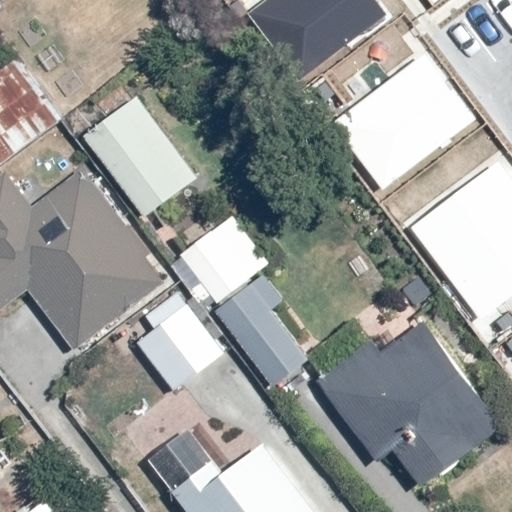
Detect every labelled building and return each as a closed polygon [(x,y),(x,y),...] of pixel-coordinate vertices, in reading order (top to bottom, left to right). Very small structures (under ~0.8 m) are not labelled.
[(265,0),(290,37),(341,0),(265,0)] [(511,20),(439,76),(434,79),(452,103),(431,118),(511,225),(511,20)] [(0,158),(56,116),(6,49),(0,53),(0,158)] [(200,177),(138,93),(86,132),(148,215),(200,177)] [(173,284),(82,163),(32,201),(4,165),(0,168),(0,313),(34,288),(82,352),(123,322),(173,388),(223,350),(173,284)] [(401,273),(312,337),(300,345),(270,303),(282,295),(262,266),(266,263),(230,212),(176,250),(273,386),(305,363),(377,464),(397,449),(426,490),(511,429),(401,273)] [(152,455),(196,511),(324,511),(271,443),(231,474),(192,424),(152,455)] [(38,511),(28,498),(10,511),(38,511)]
